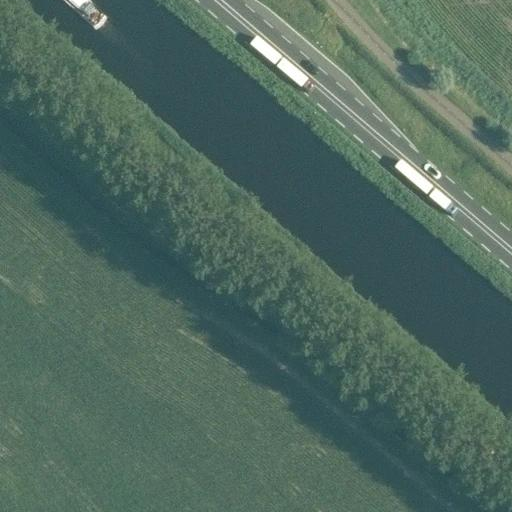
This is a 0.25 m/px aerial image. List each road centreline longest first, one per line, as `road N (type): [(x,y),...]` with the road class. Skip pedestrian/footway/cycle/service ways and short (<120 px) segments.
road 1 (unclassified): [(511,490),(0,53)]
road 2 (primary): [(511,257),(210,0)]
road 3 (unclassified): [(511,163),(393,62),(335,0)]
